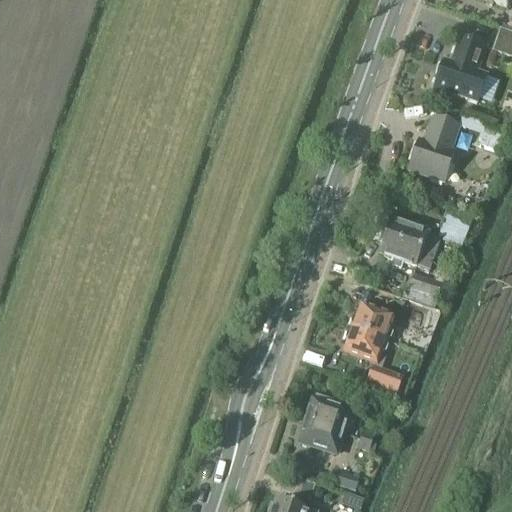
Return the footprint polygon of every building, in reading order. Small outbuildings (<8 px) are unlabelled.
[(478,0),(507,10),(510,0),(478,0)] [(511,36),(499,32),(492,55),(511,61),(511,36)] [(433,95),(450,100),(451,97),(476,106),(486,78),(477,75),(486,51),(459,42),(453,60),(455,61),(453,67),(444,63),(434,92),(433,95)] [(425,147),(418,144),(408,173),(444,186),(454,156),(450,155),(458,130),(433,122),(425,147)] [(475,148),(498,156),(507,133),(483,125),(475,148)] [(448,215),(437,241),(460,250),(471,224),(448,215)] [(391,225),(379,258),(415,271),(429,276),(441,243),(391,225)] [(408,292),(404,302),(411,305),(434,313),(442,288),(413,277),(408,292)] [(395,322),(360,309),(351,332),(386,345),(387,343),(390,343),(392,337),(390,335),(395,322)] [(409,329),(413,319),(403,316),(400,326),(409,329)] [(386,345),(351,332),(343,355),(378,368),(382,356),(385,356),(387,350),(385,347),(386,345)] [(315,404),(312,403),(305,425),(345,438),(352,416),(330,409),(332,405),(316,400),(315,404)] [(298,447),(338,460),(345,438),(305,425),(298,447)] [(376,438),(362,434),(360,443),(374,447),(376,438)] [(360,443),(357,452),(373,457),(375,448),(374,447),(360,443)] [(353,499),(359,482),(335,474),(330,492),(353,499)] [(270,509),(269,511),(302,511),(275,503),(273,510),(270,509)]
